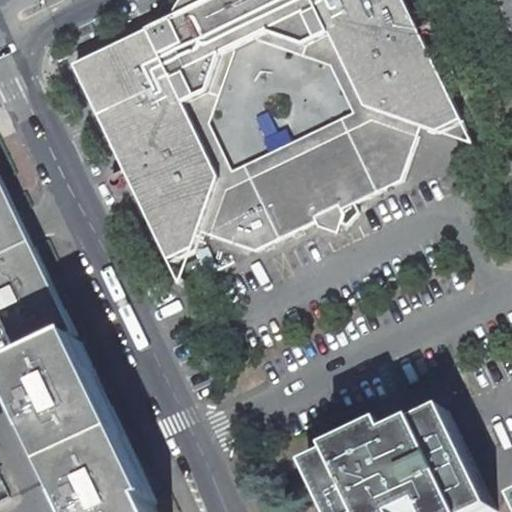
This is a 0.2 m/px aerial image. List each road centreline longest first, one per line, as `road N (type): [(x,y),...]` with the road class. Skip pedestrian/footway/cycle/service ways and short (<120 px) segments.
road 1 (unclassified): [(227,511),(1,60)]
road 2 (tertiary): [(1,60),(124,0)]
